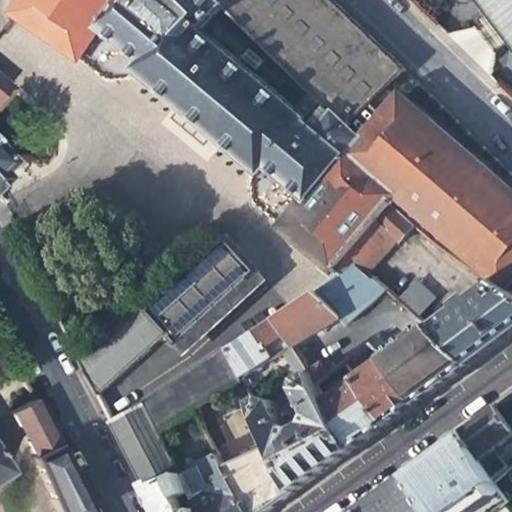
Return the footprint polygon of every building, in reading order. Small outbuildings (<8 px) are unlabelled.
[(26,0),(15,17),(81,64),(83,61),(111,84),(134,80),(138,74),(184,20),(200,0),(26,0)] [(184,20),(138,74),(259,176),(255,181),(256,205),(282,230),(280,231),(338,276),(350,261),(380,225),(394,208),(401,200),(496,281),(494,283),(506,290),(511,283),(511,192),(402,98),(388,112),(377,101),(405,71),(331,0),(208,0),(306,88),(293,106),(184,20)] [(511,0),(475,0),(490,19),(483,23),(494,40),(502,36),(511,48),(511,0)] [(0,188),(11,178),(6,172),(15,163),(0,147),(0,101),(10,91),(0,82),(0,188)] [(416,227),(394,208),(380,225),(350,261),(366,274),(399,242),(402,244),(416,227)] [(140,306),(79,360),(99,398),(167,335),(177,346),(246,276),(227,242),(149,314),(140,306)] [(387,291),(366,274),(350,261),(338,276),(330,283),(323,288),(277,318),(295,348),(339,319),(344,325),(347,324),(387,291)] [(460,309),(434,329),(469,366),(510,336),(511,334),(511,293),(506,290),(494,283),(472,300),(469,297),(459,304),(458,307),(460,309)] [(400,301),(420,318),(434,303),(414,284),(400,301)] [(241,382),(282,356),(295,348),(277,318),(227,352),(241,382)] [(392,351),(381,359),(385,364),(416,404),(449,380),(469,366),(434,329),(428,324),(392,351)] [(372,347),(381,359),(392,351),(377,340),(372,347)] [(282,356),(299,380),(310,373),(295,348),(282,356)] [(145,405),(112,424),(145,488),(154,485),(157,489),(182,476),(161,435),(243,385),(241,382),(227,352),(145,405)] [(346,366),(359,383),(364,379),(352,361),(346,366)] [(385,364),(364,379),(359,383),(389,424),(406,411),(416,404),(385,364)] [(321,366),(310,373),(317,386),(329,378),(321,366)] [(253,407),(273,449),(294,493),(328,469),(352,451),(327,406),(317,386),(310,373),(299,380),(295,382),(296,392),(309,414),(305,425),(296,431),(286,431),(273,406),(261,402),(253,407)] [(359,383),(327,406),(352,451),(375,434),(389,424),(359,383)] [(30,458),(53,511),(88,511),(58,454),(30,400),(8,414),(30,458)] [(511,427),(497,406),(461,433),(477,460),(511,435),(511,427)] [(216,494),(196,503),(199,511),(247,511),(227,469),(206,431),(189,441),(216,488),(216,494)] [(406,472),(430,511),(486,511),(503,499),(493,482),(477,460),(461,433),(406,472)] [(273,449),(227,469),(247,511),(268,511),(280,504),(294,493),(273,449)] [(511,468),(494,480),(510,503),(511,501),(511,468)] [(430,511),(406,472),(353,511),(352,511),(430,511)] [(154,485),(145,488),(154,506),(157,511),(199,511),(196,503),(182,476),(157,489),(154,485)]
